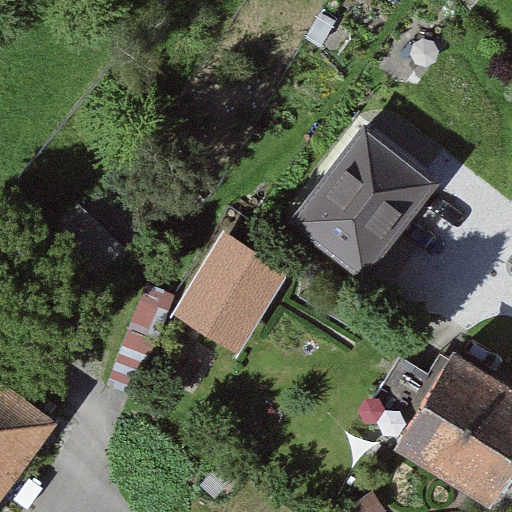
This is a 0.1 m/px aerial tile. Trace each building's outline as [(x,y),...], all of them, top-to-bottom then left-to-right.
[(357,119),(286,207),(363,269),(435,181),(357,119)] [(225,237),(172,311),(238,357),(290,282),(225,237)] [(511,247),(502,262),(511,268),(511,247)] [(511,395),(442,354),(384,449),(479,506),(509,454),(511,449),(511,395)] [(0,494),(52,424),(0,386),(0,494)]
